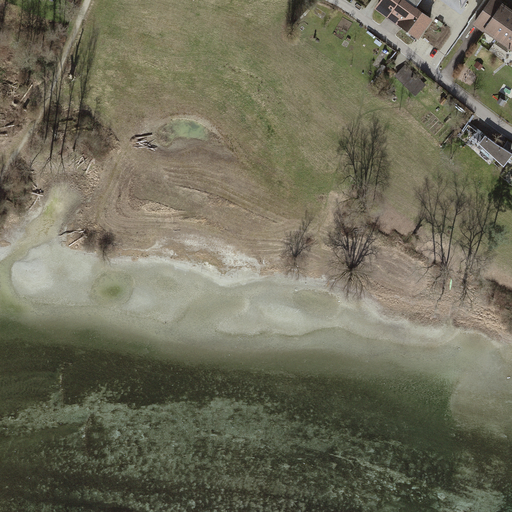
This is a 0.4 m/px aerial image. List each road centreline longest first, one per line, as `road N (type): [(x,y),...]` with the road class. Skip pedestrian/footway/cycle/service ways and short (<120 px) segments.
road 1 (residential): [(345,5),(511,133)]
road 2 (track): [(89,0),(6,188)]
